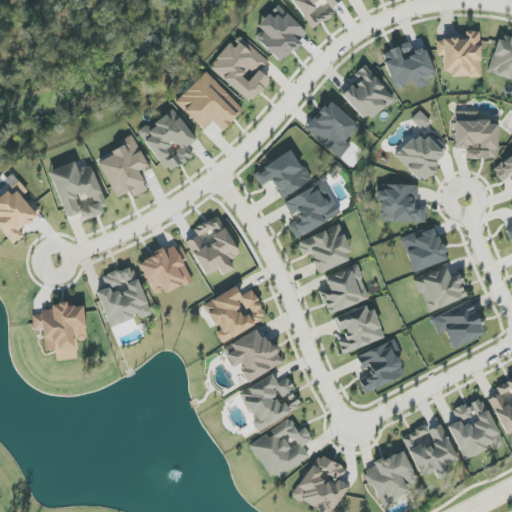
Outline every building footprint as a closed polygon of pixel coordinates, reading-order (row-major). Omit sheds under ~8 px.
[(291,0),(311,30),(334,15),(330,9),(341,1),(340,0),(291,0)] [(308,36),(279,6),(270,15),(269,14),(256,26),(261,31),(254,37),(279,63),(308,36)] [(479,31),(465,32),(465,39),(437,40),(437,56),(443,56),(444,77),(481,76),(479,31)] [(489,72),(511,79),(511,38),(500,35),(489,72)] [(209,67),(250,103),(270,81),(259,72),(268,62),(239,36),(232,45),(230,44),(209,67)] [(436,76),(424,48),(413,52),(409,42),(380,55),(396,90),(413,82),(417,90),(428,85),(426,81),(436,76)] [(354,75),(358,80),(342,94),(368,123),(394,99),(364,66),(354,75)] [(175,103),(204,131),(212,122),(222,131),(243,109),(204,72),(175,103)] [(358,126),(329,101),(305,130),(340,159),(351,146),(345,141),(358,126)] [(149,128),(147,125),(138,131),(168,174),(193,157),(187,147),(196,141),(174,110),(149,128)] [(421,130),(429,122),(420,111),(411,119),(421,130)] [(497,125),(489,125),(489,120),(478,120),(478,112),(455,112),(455,149),(466,150),(466,159),(497,159),(497,125)] [(448,151),(432,134),(421,145),(414,137),(395,154),(422,184),(437,171),(432,165),(448,151)] [(116,199),(132,191),(135,197),(147,190),(139,174),(149,169),(132,135),(121,141),(125,148),(97,161),(116,199)] [(310,181),(291,150),(253,174),(261,187),(271,181),(282,199),(310,181)] [(511,155),(492,168),(501,182),(510,176),(511,178),(511,155)] [(49,172),(66,219),(80,214),(82,220),(108,210),(91,165),(77,171),(74,162),(49,172)] [(295,240),(341,214),(323,181),(284,203),(292,216),(296,214),(299,220),(288,226),(295,240)] [(0,229),(12,245),(23,236),(19,231),(41,213),(28,196),(29,194),(19,182),(0,197),(0,229)] [(425,223),(426,207),(418,207),(418,186),(383,185),(382,191),(376,191),(376,202),(380,202),(380,222),(425,223)] [(185,243),(206,277),(218,269),(222,276),(234,269),(229,261),(240,254),(217,216),(194,230),(197,236),(185,243)] [(298,242),(304,256),(310,254),(319,274),(353,260),(339,225),(298,242)] [(400,238),(413,273),(447,261),(435,226),(400,238)] [(192,280),(183,261),(187,259),(180,243),(138,263),(155,298),(192,280)] [(97,293),(111,328),(139,317),(140,320),(151,315),(131,266),(102,277),(107,289),(97,293)] [(369,300),(357,266),(325,278),(329,288),(319,291),(328,315),(369,300)] [(468,298),(459,275),(450,278),(446,268),(415,280),(427,313),(468,298)] [(203,305),(218,332),(215,333),(221,343),(267,318),(252,290),(240,296),(235,287),(203,305)] [(430,318),(437,336),(445,333),(451,349),(484,336),(470,302),(430,318)] [(83,306),(78,307),(65,304),(51,306),(50,312),(32,314),(34,329),(43,331),(45,352),(56,351),(57,361),(75,351),(75,342),(86,341),(83,306)] [(334,318),(339,332),(343,330),(346,339),(338,342),(342,354),(383,340),(370,305),(334,318)] [(281,364),(260,327),(222,349),(233,368),(239,365),(249,383),(281,364)] [(356,357),(363,373),(368,371),(370,376),(359,381),(364,394),(406,375),(391,342),(356,357)] [(239,393),(259,431),(301,408),(292,391),(295,390),(289,378),(278,384),(273,375),(239,393)] [(511,379),(496,388),(499,394),(488,400),(506,436),(511,432),(511,379)] [(464,460),(492,447),(493,450),(503,445),(482,399),(466,406),(465,405),(453,411),(458,422),(448,426),(464,460)] [(309,458),(303,447),(313,441),(305,428),(298,432),(290,419),(268,433),(268,434),(250,445),(272,481),(309,458)] [(457,461),(441,424),(427,431),(425,426),(402,437),(421,478),(434,472),(438,480),(449,475),(445,466),(457,461)] [(410,493),(407,487),(418,482),(402,450),(373,464),(374,467),(364,472),(381,507),(410,493)] [(292,495),(316,511),(330,511),(348,486),(340,480),(346,471),(320,453),(292,495)]
